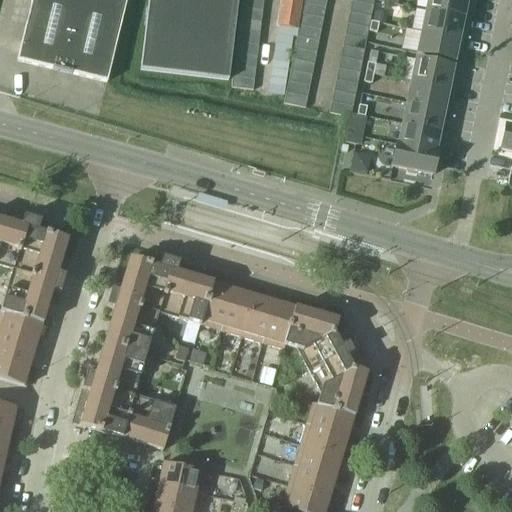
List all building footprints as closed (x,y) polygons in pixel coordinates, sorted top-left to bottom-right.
[(30,0),(16,62),(51,70),(51,71),(70,76),(71,75),(105,84),(125,0),(30,0)] [(147,0),(139,72),(227,81),(236,0),(147,0)] [(261,12),(262,1),(257,0),(240,0),(239,9),(261,12)] [(300,0),(281,0),(277,27),(296,30),(300,0)] [(324,9),(325,0),(303,0),(303,5),(324,9)] [(462,20),(465,0),(426,0),(424,12),(462,20)] [(370,18),(372,7),(350,2),(348,14),(370,18)] [(322,20),(324,9),(303,5),(300,16),(322,20)] [(260,23),(261,12),(239,9),(238,21),(260,23)] [(457,41),(462,20),(424,12),(420,33),(457,41)] [(370,23),(377,24),(379,15),(372,13),(370,23)] [(367,29),(370,18),(348,14),(346,25),(367,29)] [(320,31),(322,20),(300,16),(298,27),(320,31)] [(258,35),(260,23),(238,21),(236,32),(258,35)] [(375,34),(377,24),(370,23),(368,33),(375,34)] [(365,41),(367,29),(346,25),(343,36),(365,41)] [(317,43),(320,31),(298,27),(296,38),(317,43)] [(257,46),(258,35),(236,32),(235,44),(257,46)] [(453,63),(457,41),(420,33),(415,55),(453,63)] [(363,52),(365,41),(343,36),(341,47),(363,52)] [(315,54),(317,43),(296,38),(294,50),(315,54)] [(256,58),(257,46),(235,44),(234,55),(256,58)] [(360,63),(363,52),(341,47),(339,59),(360,63)] [(313,65),(315,54),(294,50),(291,61),(313,65)] [(254,69),(256,58),(234,55),(232,67),(254,69)] [(358,74),(360,63),(339,59),(337,70),(358,74)] [(311,76),(313,65),(291,61),(289,72),(311,76)] [(447,91),(451,69),(414,61),(410,83),(447,91)] [(372,76),(374,66),(366,64),(364,74),(372,76)] [(253,81),(254,69),(232,67),(231,78),(253,81)] [(356,86),(358,74),(337,70),(334,81),(356,86)] [(308,88),(311,76),(289,72),(287,83),(308,88)] [(370,85),(372,76),(364,74),(362,84),(370,85)] [(252,92),(253,81),(231,78),(230,89),(252,92)] [(354,97),(356,86),(334,81),(332,92),(354,97)] [(306,99),(308,88),(287,83),(284,95),(306,99)] [(442,112),(447,91),(410,83),(405,105),(442,112)] [(351,108),(354,97),(332,92),(330,104),(351,108)] [(304,110),(306,99),(284,95),(282,106),(304,110)] [(349,119),(351,108),(330,104),(327,115),(343,118),(349,119)] [(438,133),(442,112),(405,105),(401,126),(438,133)] [(363,118),(365,108),(358,107),(356,116),(363,118)] [(350,137),(352,127),(344,126),(342,135),(346,136),(350,137)] [(434,154),(438,133),(401,126),(397,146),(395,146),(435,155),(436,154),(434,154)] [(511,154),(511,129),(504,128),(499,152),(511,154)] [(355,138),(350,137),(346,136),(344,144),(354,146),(355,138)] [(431,177),(435,155),(395,146),(390,168),(431,177)] [(368,171),(368,157),(354,156),(353,170),(368,171)] [(19,228),(0,222),(0,268),(11,271),(24,229),(39,234),(42,224),(22,219),(19,228)] [(66,242),(39,234),(24,229),(11,271),(0,309),(0,313),(41,326),(51,293),(59,295),(65,276),(57,273),(66,242)] [(198,327),(211,285),(175,274),(178,265),(158,259),(155,269),(128,261),(119,291),(111,289),(105,309),(113,311),(103,344),(145,356),(157,315),(198,327)] [(232,289),(219,285),(218,288),(211,285),(198,327),(220,334),(232,289)] [(246,294),(232,289),(220,334),(240,340),(252,298),(245,296),(246,294)] [(274,302),(260,298),(259,300),(252,298),(240,340),(260,346),(274,302)] [(287,306),(274,302),(260,346),(282,353),(283,348),(294,310),(287,308),(287,306)] [(336,323),(321,319),(294,310),(283,348),(295,351),(319,396),(315,407),(315,408),(352,419),(365,376),(352,372),(345,359),(358,352),(352,342),(340,349),(333,336),(336,323)] [(41,326),(0,313),(0,336),(37,347),(39,340),(37,340),(41,326)] [(37,347),(0,336),(0,358),(29,367),(33,354),(35,355),(37,347)] [(145,356),(103,344),(94,374),(86,372),(70,426),(120,441),(120,440),(121,440),(133,398),(132,398),(145,356)] [(183,364),(187,351),(179,349),(175,361),(183,364)] [(29,367),(0,358),(0,382),(25,390),(27,382),(25,381),(29,367)] [(174,410),(133,398),(121,440),(161,452),(174,410)] [(352,419),(315,408),(315,407),(310,406),(304,427),(348,440),(353,427),(350,426),(352,419)] [(17,411),(0,407),(0,430),(10,432),(13,419),(15,419),(17,411)] [(348,440),(304,427),(298,448),(340,461),(342,454),(344,454),(348,440)] [(10,432),(0,430),(0,452),(7,454),(9,447),(7,446),(10,432)] [(340,461),(298,448),(292,468),(336,482),(340,468),(338,467),(340,461)] [(161,465),(158,480),(155,480),(154,487),(204,498),(206,490),(201,489),(204,475),(161,465)] [(336,482),(292,468),(286,489),(328,502),(330,495),(332,496),(336,482)] [(204,498),(154,487),(152,494),(155,495),(152,508),(167,511),(195,511),(197,505),(202,506),(204,498)] [(328,502),(286,489),(279,511),(283,511),(327,511),(328,510),(326,509),(328,502)]
